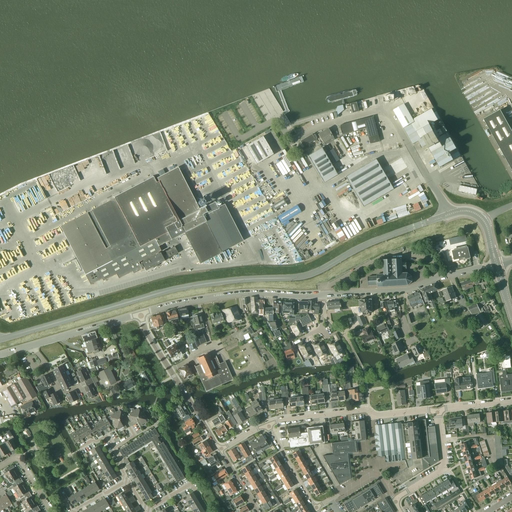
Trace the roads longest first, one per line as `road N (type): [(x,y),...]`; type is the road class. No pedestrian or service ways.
road 1 (unknown): [(47,287),(104,287),(185,262),(253,261),(271,240),(240,188),(212,184),(182,158),(34,234),(35,252)]
road 2 (tertiary): [(0,339),(173,289),(312,273),(446,215)]
road 3 (unclassified): [(140,314),(239,294),(401,290),(496,264)]
road 4 (unclassified): [(446,215),(388,113),(292,140),(263,99)]
road 5 (residential): [(267,424),(365,410),(437,411)]
road 6 (unknown): [(407,143),(313,183),(286,179),(272,167)]
road 7 (unclassified): [(0,355),(140,314)]
